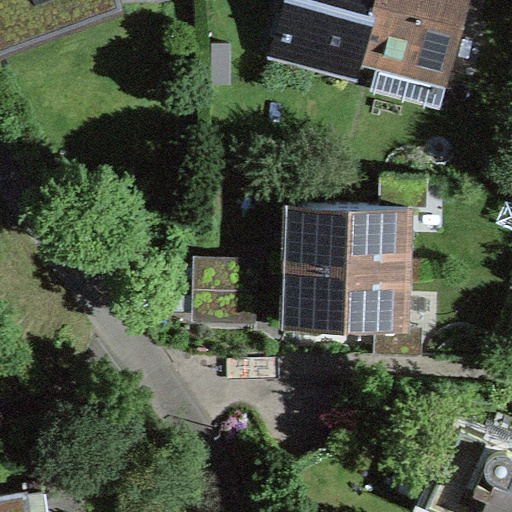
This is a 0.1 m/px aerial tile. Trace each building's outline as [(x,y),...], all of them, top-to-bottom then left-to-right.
[(0,0),(0,46),(122,1),(121,0),(0,0)] [(205,0),(206,20),(277,39),(360,61),(364,46),(374,0),(205,0)] [(374,0),(364,46),(382,51),(373,85),(434,101),(443,67),(445,68),(463,0),(374,0)] [(287,258),(406,262),(408,202),(289,198),(288,230),(287,258)] [(284,318),(404,322),(406,262),(287,258),(286,286),(284,318)] [(511,511),(511,443),(461,421),(425,499),(453,511),(511,511)] [(25,511),(23,489),(0,491),(0,511),(25,511)]
